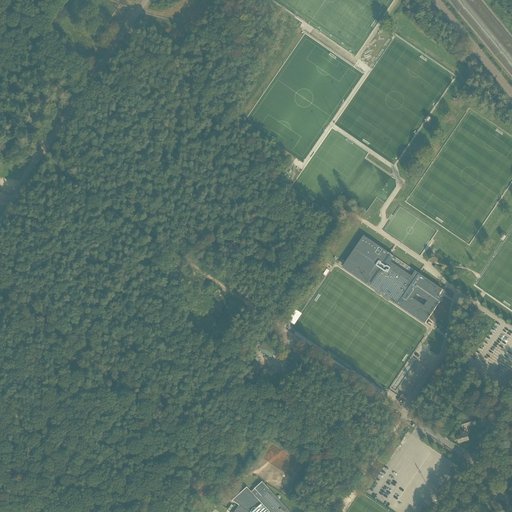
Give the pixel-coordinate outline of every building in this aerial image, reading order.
[(310,22),(308,26),(315,30),(317,27),(310,22)] [(364,237),(347,263),(345,264),(343,267),(343,266),(342,267),(368,284),(370,282),(372,283),(370,286),(383,294),(385,291),(387,293),(385,296),(397,304),(399,301),(401,303),(399,306),(424,323),(425,323),(426,323),(425,322),(428,318),(440,300),(441,300),(437,297),(441,290),(364,237)] [(296,329),(291,336),(307,347),(311,340),(296,329)] [(428,330),(388,388),(404,399),(444,341),(428,330)] [(271,358),(277,349),(264,341),(258,350),(271,358)] [(313,341),(309,348),(330,363),(328,366),(334,370),(337,367),(358,382),(363,375),(313,341)] [(299,362),(301,359),(294,354),(292,357),(299,362)] [(364,376),(360,383),(375,394),(380,387),(364,376)] [(387,391),(382,398),(395,408),(398,404),(399,404),(401,401),(387,391)] [(457,437),(459,443),(469,440),(465,429),(460,430),(462,436),(457,437)] [(246,487),(232,501),(238,505),(238,506),(236,509),(234,511),(289,511),(268,489),(262,482),(254,489),(251,492),(250,492),(246,487)]
